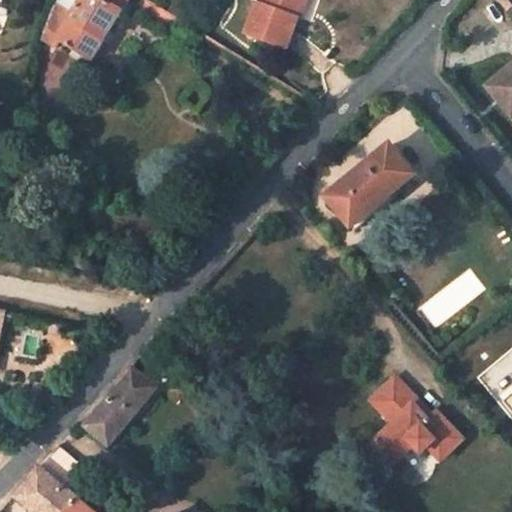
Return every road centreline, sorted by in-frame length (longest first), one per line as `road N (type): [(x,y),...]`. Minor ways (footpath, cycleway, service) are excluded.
road 1 (residential): [(0,474),(151,318),(388,48)]
road 2 (residential): [(388,48),(511,198)]
road 3 (track): [(151,318),(0,286)]
